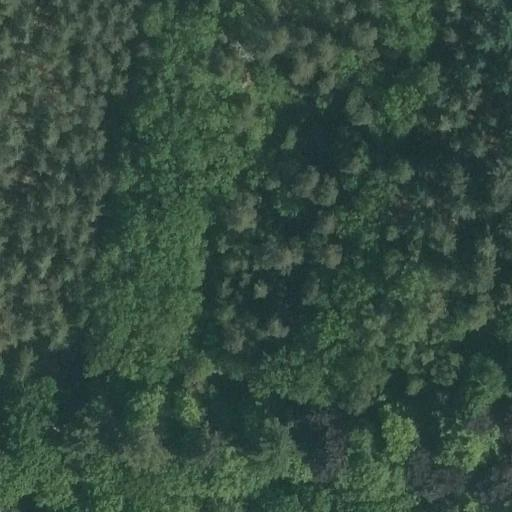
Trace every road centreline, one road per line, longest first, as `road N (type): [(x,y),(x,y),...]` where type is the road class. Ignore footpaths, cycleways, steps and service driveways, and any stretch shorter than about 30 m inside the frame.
road 1 (track): [(348,435),(422,0)]
road 2 (track): [(421,443),(0,409)]
